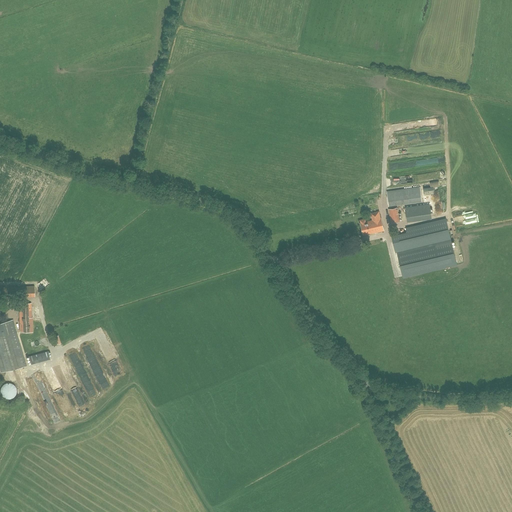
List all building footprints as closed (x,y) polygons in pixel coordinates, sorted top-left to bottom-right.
[(414,152),(444,150),(443,144),(414,146),(414,152)] [(389,205),(422,200),(420,187),(387,191),(389,205)] [(430,205),(406,208),(408,222),(432,219),(430,205)] [(400,221),(399,218),(397,208),(389,209),(391,223),(400,221)] [(381,218),(381,219),(379,212),(371,214),(373,220),(365,222),(364,219),(360,220),(361,223),(360,223),(363,236),(384,231),(381,218)] [(408,239),(393,243),(396,252),(397,251),(403,277),(457,264),(450,236),(446,219),(406,228),(407,233),(408,239)] [(0,287),(0,297),(15,297),(15,296),(35,295),(34,286),(0,287)] [(31,303),(19,303),(20,331),(33,332),(33,318),(32,318),(31,303)] [(13,320),(0,323),(0,368),(1,373),(27,366),(13,320)] [(49,352),(31,357),(33,364),(51,359),(49,352)] [(1,389),(1,391),(1,393),(2,396),(4,397),(6,399),(9,399),(11,399),(13,397),(15,396),(16,393),(17,391),(16,389),(15,386),(13,385),(11,383),(9,383),(6,383),(4,385),(2,386),(1,389)] [(97,390),(88,394),(91,399),(99,395),(97,390)] [(48,404),(55,426),(62,424),(54,402),(48,404)] [(84,420),(91,419),(87,405),(81,406),(84,420)] [(75,434),(83,431),(74,411),(67,414),(75,434)]
